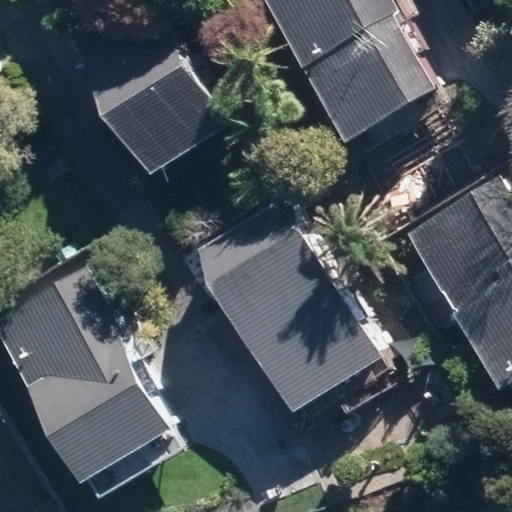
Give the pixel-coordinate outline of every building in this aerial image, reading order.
[(157,0),(114,0),(72,23),(152,168),(228,127),(157,0)] [(380,0),(268,0),(341,143),(430,98),(380,0)] [(511,208),(498,185),(409,237),(497,385),(511,375),(511,208)] [(279,199),(198,251),(296,404),(378,352),(279,199)] [(176,424),(91,272),(0,322),(0,342),(77,480),(176,424)]
